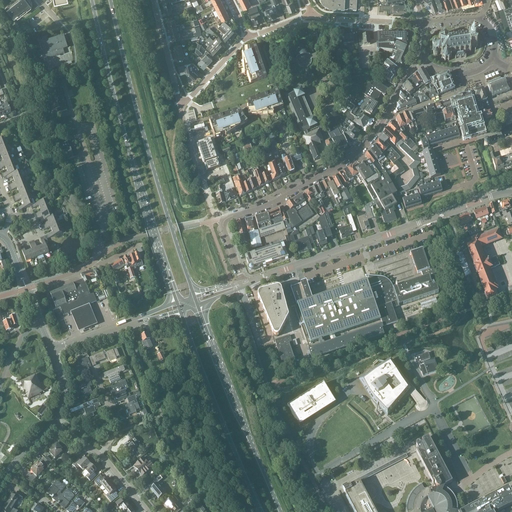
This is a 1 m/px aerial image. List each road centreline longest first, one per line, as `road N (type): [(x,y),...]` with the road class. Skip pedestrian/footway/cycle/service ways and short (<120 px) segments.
road 1 (primary): [(92,0),(178,306)]
road 2 (primary): [(195,301),(110,0)]
road 3 (unclassified): [(227,216),(266,206),(368,141),(418,59),(423,23)]
road 4 (tertiary): [(511,192),(243,283)]
road 5 (primary): [(279,511),(195,301)]
road 6 (primary): [(178,306),(257,511)]
road 7 (tertiary): [(50,349),(178,306)]
road 8 (residential): [(215,220),(182,103)]
